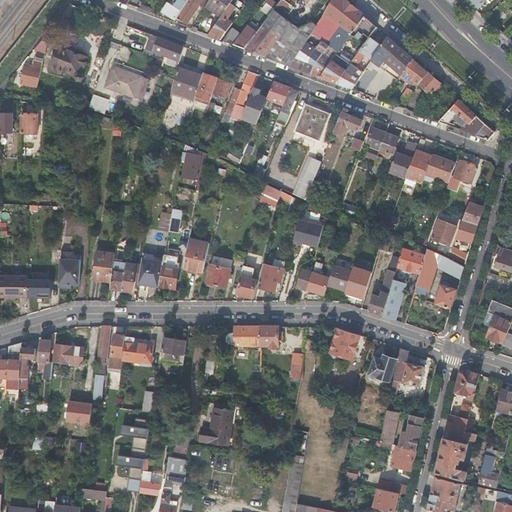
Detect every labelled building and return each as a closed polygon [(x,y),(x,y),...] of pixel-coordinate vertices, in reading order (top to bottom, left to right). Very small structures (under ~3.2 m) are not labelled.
[(163,11),(175,19),(177,17),(188,0),(178,0),(175,5),(169,2),(163,11)] [(188,0),(177,17),(186,23),(201,0),(188,0)] [(233,0),(209,0),(206,5),(222,16),(231,3),(233,0)] [(279,3),(274,0),(265,0),(265,1),(275,8),(279,3)] [(275,8),(274,9),(282,15),(285,10),(287,11),(292,4),(288,2),(285,0),(281,0),(279,3),(275,8)] [(346,0),(335,0),(318,24),(311,34),(321,41),(330,46),(338,52),(351,34),(364,15),(346,0)] [(466,0),(477,9),(484,0),(466,0)] [(231,3),(222,16),(217,22),(208,35),(221,39),(228,29),(223,26),(236,6),(233,4),(231,3)] [(267,3),(262,10),(269,15),(274,7),(267,3)] [(82,29),(86,18),(89,11),(70,4),(58,20),(82,29)] [(250,41),(245,48),(290,66),(306,42),(311,34),(318,24),(313,21),(299,27),(282,15),(274,9),(257,32),(250,41)] [(101,24),(104,17),(89,11),(86,18),(101,24)] [(376,27),(364,15),(351,34),(360,40),(364,33),(370,37),(376,27)] [(233,28),(224,40),(234,44),(241,34),(235,29),(233,28)] [(241,34),(234,44),(245,48),(250,41),(257,32),(251,28),(247,33),(244,31),(241,34)] [(162,55),(180,61),(184,47),(151,34),(146,49),(162,54),(162,55)] [(44,37),(39,43),(47,45),(48,38),(44,37)] [(382,45),(370,37),(360,51),(372,59),(382,45)] [(397,45),(388,37),(382,45),(372,59),(377,62),(379,60),(381,62),(385,57),(397,45)] [(316,49),(302,70),(311,73),(324,55),(330,46),(321,41),(316,49)] [(306,42),(290,66),(302,70),(316,49),(306,42)] [(39,43),(32,51),(37,53),(45,54),(47,45),(39,43)] [(412,58),(397,45),(385,57),(402,72),(403,72),(412,58)] [(62,69),(77,75),(78,73),(81,73),(84,66),(87,58),(84,57),(78,55),(74,53),(68,51),(58,47),(56,51),(54,57),(50,68),(61,72),(62,69)] [(45,54),(37,53),(35,60),(43,62),(45,54)] [(332,60),(320,77),(336,83),(346,70),(350,64),(344,59),(337,54),(332,60)] [(324,55),(311,73),(320,77),(332,60),(324,55)] [(403,72),(402,72),(400,75),(411,83),(414,79),(431,94),(435,89),(437,91),(442,85),(412,58),(403,72)] [(346,70),(336,83),(351,89),(359,78),(361,75),(364,72),(351,63),(350,64),(346,70)] [(21,83),(37,86),(41,68),(33,66),(25,64),(21,83)] [(113,67),(107,88),(143,98),(150,78),(113,67)] [(178,67),(171,91),(195,99),(197,94),(203,75),(178,67)] [(228,134),(234,137),(237,131),(242,117),(244,112),(246,108),(242,106),(248,92),(252,94),(253,91),(259,75),(249,71),(241,90),(236,104),(234,108),(232,115),(231,117),(228,125),(231,126),(228,134)] [(204,73),(197,94),(210,99),(218,78),(217,77),(216,76),(212,74),(210,75),(204,73)] [(214,92),(226,97),(227,97),(234,79),(222,74),(214,92)] [(359,78),(351,89),(362,93),(370,82),(361,75),(359,78)] [(268,99),(271,100),(283,105),(290,89),(291,87),(275,81),(268,97),(268,99)] [(222,123),(228,125),(231,117),(232,115),(234,108),(236,104),(241,90),(236,87),(222,123)] [(406,88),(399,100),(407,104),(414,92),(406,88)] [(281,110),(276,122),(285,126),(297,101),(294,100),(297,92),(290,89),(283,105),(281,110)] [(268,97),(253,91),(252,94),(246,108),(242,117),(258,123),(265,106),(268,99),(268,97)] [(91,109),(112,114),(115,101),(93,96),(91,109)] [(476,115),(459,100),(440,122),(446,124),(452,117),(464,125),(461,129),(488,140),(495,132),(476,115)] [(210,102),(206,111),(213,113),(216,104),(210,102)] [(305,104),(294,131),(319,141),(330,114),(305,104)] [(337,122),(347,126),(358,130),(363,120),(347,113),(342,111),(337,122)] [(12,113),(0,112),(0,131),(12,131),(12,113)] [(22,112),(21,132),(37,133),(37,113),(22,112)] [(358,139),(364,142),(366,138),(373,118),(367,116),(358,139)] [(337,122),(334,131),(343,135),(347,126),(337,122)] [(114,123),(113,135),(121,136),(122,125),(117,124),(117,123),(114,123)] [(373,141),(368,154),(367,157),(375,161),(379,150),(386,132),(372,127),(368,139),(373,141)] [(386,132),(379,150),(387,153),(392,142),(396,144),(399,137),(386,132)] [(183,136),(182,139),(194,145),(196,141),(183,136)] [(418,180),(424,182),(424,181),(428,169),(433,155),(422,151),(427,138),(422,136),(418,145),(411,164),(407,176),(418,180)] [(361,151),(364,142),(358,139),(354,138),(351,147),(361,151)] [(361,151),(368,154),(373,141),(368,139),(366,138),(364,142),(361,151)] [(397,152),(390,171),(406,177),(407,176),(411,164),(418,145),(408,142),(403,154),(397,152)] [(248,143),(246,152),(252,154),(255,145),(248,143)] [(195,148),(185,144),(183,149),(194,153),(195,148)] [(22,146),(21,154),(31,155),(31,147),(22,146)] [(240,163),(244,155),(232,149),(228,157),(240,163)] [(187,153),(182,176),(195,179),(200,155),(187,153)] [(428,169),(424,181),(433,184),(436,177),(449,182),(456,163),(433,155),(428,169)] [(135,158),(128,157),(124,182),(134,183),(137,158),(135,158)] [(308,159),(293,193),(306,199),(309,192),(320,164),(322,161),(317,159),(316,162),(308,159)] [(259,160),(253,174),(262,178),(266,169),(269,162),(267,161),(264,168),(262,167),(264,162),(259,160)] [(460,160),(454,176),(472,182),(478,167),(460,160)] [(407,176),(406,177),(404,182),(415,186),(418,180),(407,176)] [(134,183),(124,182),(122,197),(129,198),(130,189),(133,189),(134,183)] [(280,199),(282,190),(265,183),(263,191),(280,199)] [(302,209),(304,201),(282,190),(280,199),(302,209)] [(309,192),(306,199),(328,209),(330,203),(317,197),(318,196),(309,192)] [(458,217),(463,219),(470,202),(472,197),(466,195),(458,217)] [(135,205),(136,199),(129,198),(122,197),(122,204),(135,205)] [(463,219),(463,220),(478,224),(483,206),(472,203),(474,198),(472,197),(470,202),(463,219)] [(342,212),(354,217),(358,207),(345,203),(342,212)] [(182,210),(172,209),(172,214),(169,231),(179,231),(182,210)] [(159,230),(168,232),(169,231),(172,214),(162,213),(159,230)] [(439,219),(432,238),(450,245),(457,226),(439,219)] [(324,226),(300,220),(294,241),(319,247),(324,226)] [(357,231),(360,224),(348,220),(345,232),(350,234),(352,229),(357,231)] [(478,224),(463,220),(457,237),(472,242),(478,224)] [(397,242),(398,237),(395,236),(383,233),(379,248),(388,251),(391,240),(392,240),(393,241),(397,242)] [(111,281),(111,288),(119,290),(119,288),(122,288),(126,263),(119,262),(122,244),(116,243),(115,254),(111,281)] [(189,243),(183,272),(202,276),(209,247),(189,243)] [(453,246),(450,256),(466,264),(469,254),(453,246)] [(164,256),(163,261),(159,285),(175,287),(180,262),(178,261),(180,249),(166,247),(164,256)] [(496,265),(511,269),(511,248),(505,247),(502,256),(500,255),(499,256),(497,257),(496,262),(497,263),(496,265)] [(336,261),(339,251),(330,248),(327,258),(336,261)] [(406,269),(421,273),(423,265),(426,255),(404,248),(401,257),(398,266),(397,271),(395,279),(393,283),(392,288),(391,291),(390,293),(384,315),(397,320),(407,282),(403,281),(406,269)] [(461,277),(465,266),(449,258),(428,248),(427,251),(426,255),(423,265),(421,273),(415,290),(428,293),(435,269),(461,277)] [(94,279),(111,281),(115,254),(97,252),(94,279)] [(143,253),(142,258),(141,264),(139,279),(138,283),(159,287),(159,285),(163,261),(164,256),(143,253)] [(398,266),(401,257),(392,255),(388,268),(397,271),(398,266)] [(81,261),(60,259),(58,288),(68,288),(68,285),(72,285),(79,285),(81,261)] [(213,259),(207,283),(226,288),(233,264),(213,259)] [(274,266),(264,264),(259,287),(275,291),(277,281),(281,282),(284,269),(285,262),(275,260),(274,266)] [(325,295),(331,277),(334,267),(329,266),(326,276),(321,274),(325,264),(317,261),(314,272),(303,268),(297,286),(308,289),(309,286),(316,289),(315,292),(325,295)] [(122,288),(122,289),(132,290),(134,279),(139,279),(141,264),(126,262),(126,263),(122,288)] [(365,297),(372,271),(354,266),(350,277),(346,291),(348,292),(348,294),(353,296),(352,300),(355,301),(357,297),(362,298),(363,296),(365,297)] [(252,270),(243,268),(241,275),(237,293),(253,297),(257,279),(250,277),(252,270)] [(395,279),(397,271),(388,268),(382,290),(390,293),(391,291),(392,288),(393,283),(395,279)] [(346,291),(350,277),(332,271),(331,277),(328,286),(346,291)] [(0,297),(27,298),(28,280),(28,276),(0,275),(0,297)] [(27,298),(49,298),(50,294),(55,294),(56,283),(50,283),(50,281),(28,280),(27,298)] [(452,308),(458,289),(441,284),(438,284),(437,288),(440,288),(435,303),(452,308)] [(373,294),(369,310),(384,315),(390,293),(382,290),(380,296),(373,294)] [(503,342),(507,332),(511,320),(511,306),(492,299),(488,312),(495,314),(486,336),(503,342)] [(102,326),(97,365),(106,366),(110,326),(102,326)] [(212,326),(206,359),(214,360),(220,326),(212,326)] [(236,344),(261,344),(261,326),(236,326),(236,331),(236,338),(236,344)] [(261,326),(261,344),(270,344),(270,347),(277,347),(277,344),(279,344),(279,326),(261,326)] [(307,326),(306,335),(317,336),(319,326),(307,326)] [(361,334),(339,327),(331,351),(353,358),(361,334)] [(503,342),(503,343),(511,347),(511,333),(507,332),(503,342)] [(126,336),(126,335),(124,334),(117,334),(115,334),(113,355),(123,356),(126,336)] [(147,339),(126,336),(123,356),(123,359),(143,361),(143,363),(151,364),(154,340),(147,339)] [(161,360),(183,364),(187,341),(164,337),(161,360)] [(41,338),(38,371),(42,371),(43,360),(50,361),(52,339),(41,338)] [(19,387),(20,377),(21,364),(22,347),(22,342),(10,345),(9,359),(8,376),(8,386),(19,387)] [(55,343),(53,360),(70,362),(70,363),(82,365),(84,346),(55,343)] [(21,364),(27,365),(31,365),(32,357),(35,358),(36,348),(22,347),(21,364)] [(408,349),(401,347),(398,359),(391,390),(396,391),(398,380),(420,385),(424,365),(406,360),(408,349)] [(292,376),(303,376),(305,353),(293,352),(292,376)] [(375,356),(370,373),(390,379),(397,359),(384,355),(383,359),(375,356)] [(0,376),(8,376),(9,359),(0,359),(0,376)] [(473,399),(480,374),(466,369),(459,373),(455,391),(468,394),(467,398),(473,399)] [(511,391),(502,389),(497,409),(511,413),(511,391)] [(153,412),(154,391),(145,391),(144,411),(153,412)] [(68,422),(94,423),(95,402),(69,401),(68,422)] [(450,414),(445,436),(463,440),(465,430),(472,406),(462,403),(459,416),(450,414)] [(202,426),(200,439),(229,444),(234,410),(214,407),(211,428),(202,426)] [(399,411),(387,409),(386,412),(379,440),(383,441),(391,443),(392,443),(399,411)] [(416,449),(424,416),(411,413),(407,430),(402,429),(399,444),(398,445),(416,449)] [(495,416),(492,428),(498,430),(501,418),(495,416)] [(360,421),(353,420),(352,423),(350,434),(357,435),(360,421)] [(135,424),(123,498),(137,500),(149,426),(135,424)] [(436,472),(465,479),(468,470),(456,467),(457,462),(458,462),(459,461),(460,460),(461,456),(465,457),(469,441),(467,441),(467,438),(475,440),(478,433),(465,430),(463,440),(445,436),(436,472)] [(35,439),(34,449),(43,449),(43,439),(35,439)] [(379,440),(377,440),(376,442),(383,444),(382,447),(390,449),(391,443),(383,441),(379,440)] [(412,469),(416,449),(398,445),(399,444),(396,444),(392,465),(412,469)] [(291,461),(287,492),(299,494),(304,463),(291,461)] [(147,472),(143,471),(143,473),(142,481),(143,481),(141,491),(159,493),(160,484),(150,482),(151,475),(147,474),(147,472)] [(481,471),(480,479),(494,483),(496,475),(481,471)] [(164,481),(184,484),(186,476),(165,472),(164,481)] [(343,472),(343,478),(363,483),(365,477),(343,472)] [(435,475),(427,508),(443,511),(454,511),(461,482),(435,475)] [(392,490),(399,491),(406,493),(408,484),(394,481),(392,490)] [(163,486),(158,511),(174,511),(176,505),(176,502),(169,501),(171,487),(163,486)] [(486,488),(480,486),(477,497),(484,498),(486,488)] [(392,490),(379,487),(375,505),(395,509),(399,491),(392,490)] [(99,489),(83,488),(82,496),(98,498),(99,489)] [(299,494),(287,492),(284,511),(286,511),(296,511),(298,502),(299,494)] [(40,499),(38,511),(45,511),(47,500),(40,499)] [(55,511),(56,503),(56,501),(47,500),(45,511),(55,511)] [(510,511),(511,511),(511,504),(498,500),(494,511),(510,511)] [(298,502),(296,511),(343,511),(337,511),(298,502)] [(55,511),(80,511),(81,506),(56,503),(55,511)]
